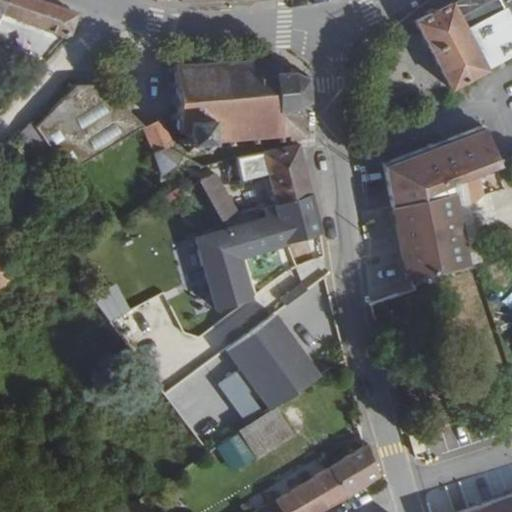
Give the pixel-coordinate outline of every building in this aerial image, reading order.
[(63,36),(72,13),(35,2),(30,0),(1,0),(0,4),(0,15),(60,37),(63,36)] [(451,0),(440,7),(419,17),(454,84),(490,67),(469,26),(455,0),(451,0)] [(511,0),(455,0),(469,26),(506,7),(511,19),(511,0)] [(184,139),(174,140),(175,145),(185,144),(185,154),(191,153),(191,144),(204,144),(203,152),(209,152),(209,143),(214,142),(214,141),(225,140),(226,147),(230,146),(229,140),(249,138),(249,145),(253,145),(254,138),(274,137),(274,143),(279,142),(279,139),(296,138),(301,133),(300,107),(305,106),(305,100),(302,100),(303,84),(305,81),(302,76),(299,80),(289,76),(289,72),(285,72),(285,76),(276,76),(275,64),(272,64),(272,60),(267,60),(268,64),(249,65),(248,61),(244,61),(244,65),(225,66),(224,62),(219,62),(220,66),(199,67),(199,63),(195,63),(195,68),(176,69),(176,64),(171,64),(171,71),(167,71),(167,76),(172,76),(172,84),(168,84),(169,90),(174,89),(176,118),(174,118),(176,132),(184,133),(184,139)] [(73,85),(71,88),(82,106),(103,91),(95,84),(73,85)] [(82,106),(71,88),(36,130),(51,153),(67,178),(140,127),(103,91),(82,106)] [(386,163),(394,203),(427,194),(426,193),(452,185),(504,164),(485,118),(386,163)] [(154,119),(140,127),(151,154),(166,147),(154,119)] [(36,130),(32,124),(21,136),(38,162),(51,153),(36,130)] [(166,147),(151,154),(160,176),(171,171),(179,158),(166,147)] [(253,156),(261,176),(267,175),(297,166),(292,147),(253,156)] [(297,166),(267,175),(272,197),(274,205),(305,195),(297,166)] [(214,177),(199,185),(224,225),(237,218),(233,208),(214,177)] [(394,203),(398,225),(457,209),(452,185),(426,193),(427,194),(394,203)] [(233,257),(317,235),(306,194),(305,195),(274,205),(264,209),(223,230),(191,238),(210,309),(243,300),(233,257)] [(262,200),(264,209),(274,205),(272,197),(262,200)] [(398,225),(402,247),(461,232),(457,209),(398,225)] [(461,232),(466,258),(477,255),(472,229),(461,232)] [(402,247),(407,274),(466,258),(461,232),(402,247)] [(0,309),(17,298),(26,291),(0,252),(0,309)] [(284,306),(305,292),(290,271),(270,284),(284,306)] [(112,295),(97,304),(107,322),(122,313),(112,295)] [(240,375),(220,390),(247,427),(270,412),(292,398),(319,379),(276,319),(227,357),(240,375)] [(350,383),(345,363),(335,369),(343,402),(354,399),(350,383)] [(292,398),(270,412),(287,438),(307,423),(292,398)] [(240,433),(171,479),(189,506),(257,459),(240,433)] [(344,496),(379,475),(367,444),(329,468),(344,496)] [(317,511),(344,496),(329,468),(255,511),(317,511)] [(136,502),(142,511),(179,511),(189,506),(171,479),(136,502)] [(511,511),(511,489),(444,511),(511,511)] [(142,511),(136,502),(120,511),(142,511)]
